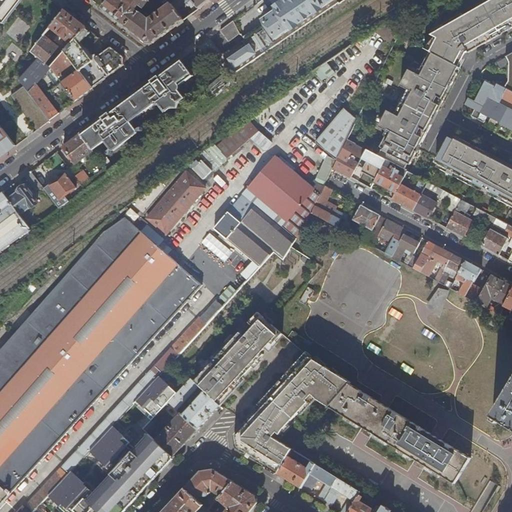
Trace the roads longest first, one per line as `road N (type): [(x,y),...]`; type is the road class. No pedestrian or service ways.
road 1 (unknown): [(12,511),(205,296),(208,275),(195,243),(207,209),(354,72)]
road 2 (residential): [(333,178),(511,275)]
road 3 (residential): [(0,179),(154,62)]
road 4 (residential): [(145,511),(205,448),(280,495)]
